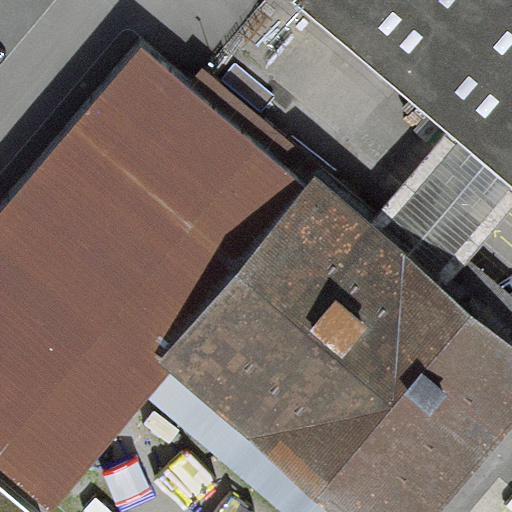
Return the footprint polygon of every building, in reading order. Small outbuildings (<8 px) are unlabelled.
[(511,0),(301,0),(451,129),(511,178),(511,0)] [(159,340),(308,164),(254,118),(202,74),(143,24),(0,193),(0,448),(53,493),(173,351),(159,340)] [(511,178),(451,129),(378,205),(417,237),(455,268),(464,257),(511,208),(511,178)] [(378,205),(316,153),(308,164),(159,340),(173,351),(178,356),(351,500),(365,511),(421,511),(509,409),(511,404),(511,316),(509,315),(460,273),(455,268),(417,237),(378,205)] [(460,273),(509,315),(511,311),(511,297),(464,257),(455,268),(460,273)] [(341,511),(351,500),(178,356),(148,392),(292,511),(341,511)] [(0,511),(28,511),(0,487),(0,511)]
